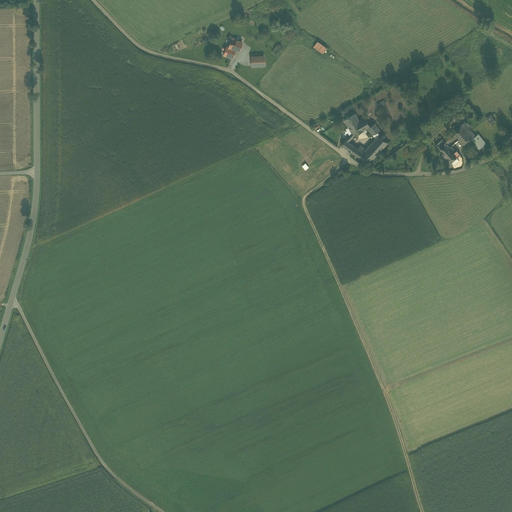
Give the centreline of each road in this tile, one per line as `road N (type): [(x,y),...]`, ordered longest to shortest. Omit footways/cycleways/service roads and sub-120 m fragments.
road 1 (unclassified): [(486,157),(439,172),(364,168),(231,70),(148,57),(89,0)]
road 2 (track): [(349,157),(298,197),(341,290),(420,511)]
road 3 (track): [(158,511),(101,466),(11,302)]
road 4 (secondary): [(0,342),(31,223),(35,171)]
road 5 (secondary): [(35,171),(35,0)]
